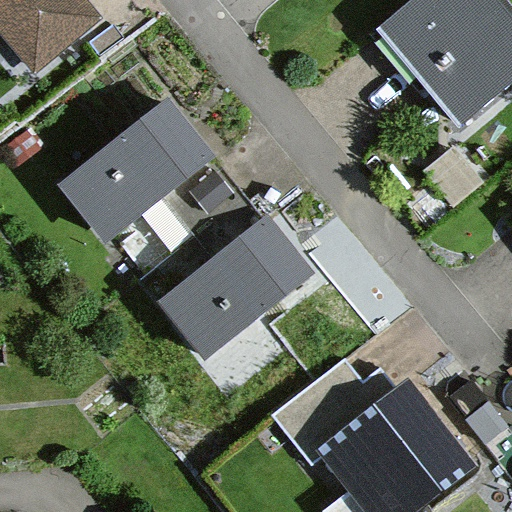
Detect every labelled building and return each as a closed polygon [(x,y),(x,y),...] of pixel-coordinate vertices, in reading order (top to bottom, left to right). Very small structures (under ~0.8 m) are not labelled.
[(99,9),(91,0),(0,0),(0,50),(20,73),(99,9)] [(511,83),(511,19),(495,0),(417,0),(377,36),(459,130),(511,83)] [(153,205),(177,234),(237,185),(166,99),(62,184),(109,242),(153,205)] [(428,169),(455,208),(487,185),(460,147),(428,169)] [(312,276),(237,185),(177,234),(203,265),(163,299),(212,358),(312,276)] [(347,365),(274,422),(313,472),(320,467),(355,511),(434,511),(479,477),(411,390),(401,398),(381,372),(363,386),(347,365)]
